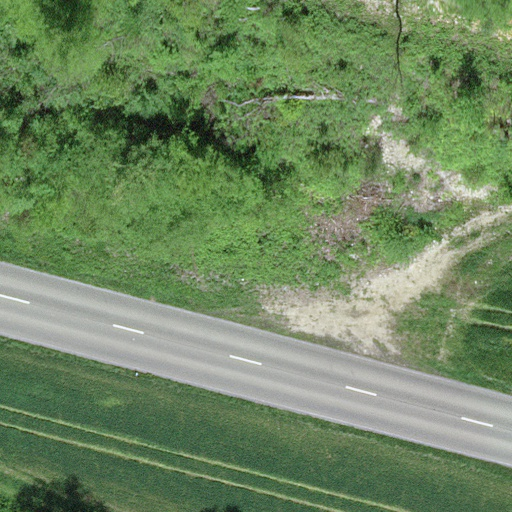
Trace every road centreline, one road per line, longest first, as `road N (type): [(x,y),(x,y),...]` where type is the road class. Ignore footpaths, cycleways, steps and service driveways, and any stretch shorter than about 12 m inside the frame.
road 1 (primary): [(0,300),(511,437)]
road 2 (track): [(336,391),(386,267),(475,225),(511,219)]
road 3 (track): [(355,0),(443,31),(511,43)]
